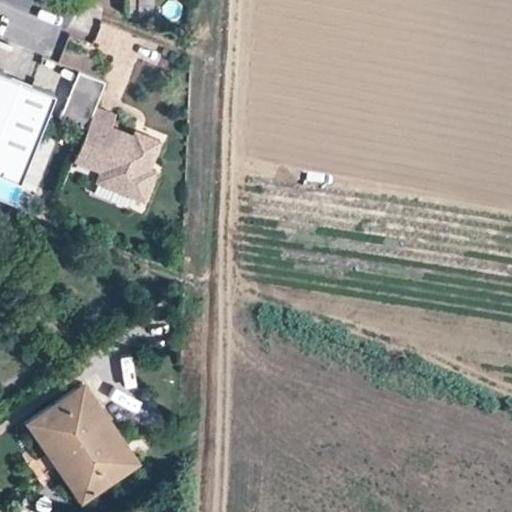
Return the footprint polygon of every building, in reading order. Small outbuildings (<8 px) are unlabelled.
[(0,62),(0,163),(19,171),(24,160),(32,141),(54,84),(0,62)] [(93,108),(104,82),(81,72),(62,117),(86,126),(93,108)] [(116,117),(93,108),(86,126),(71,161),(95,171),(91,181),(144,203),(156,174),(149,171),(160,143),(142,136),(139,141),(132,138),(111,129),(116,117)] [(135,133),(132,138),(139,141),(142,136),(135,133)] [(43,146),(32,141),(24,160),(36,164),(43,146)] [(20,303),(13,311),(30,326),(37,317),(20,303)] [(44,320),(39,327),(50,336),(56,329),(44,320)] [(74,492),(133,453),(82,377),(23,416),(74,492)]
